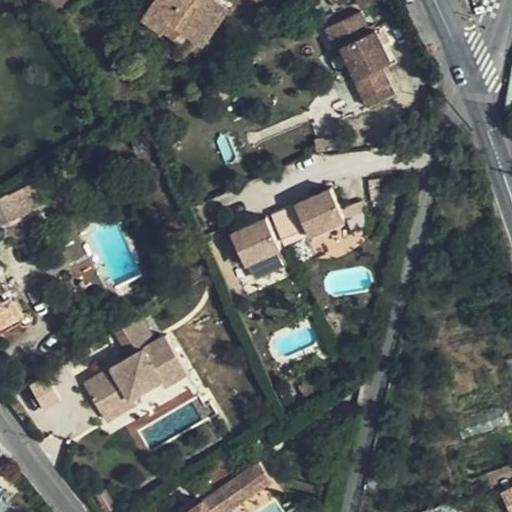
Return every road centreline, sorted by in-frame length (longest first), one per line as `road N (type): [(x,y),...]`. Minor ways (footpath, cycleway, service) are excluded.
road 1 (residential): [(467,82),(444,127),(344,511)]
road 2 (residential): [(0,412),(77,511)]
road 3 (tertiary): [(511,197),(467,82)]
